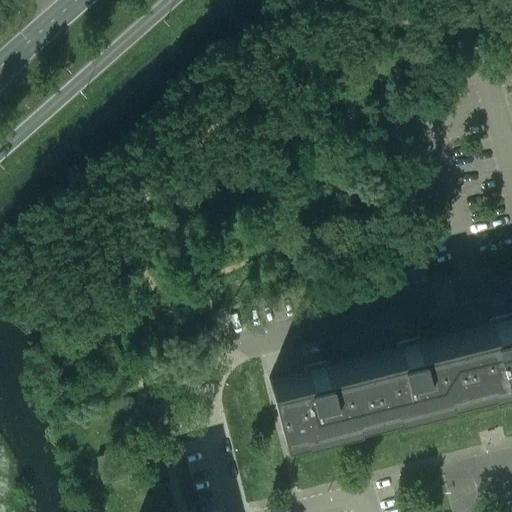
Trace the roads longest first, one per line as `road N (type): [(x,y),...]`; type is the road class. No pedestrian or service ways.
road 1 (residential): [(511,276),(256,342),(221,362),(208,408),(235,511)]
road 2 (primary): [(0,150),(168,0)]
